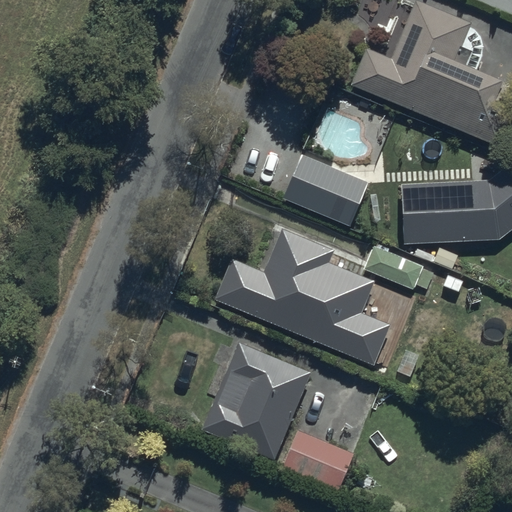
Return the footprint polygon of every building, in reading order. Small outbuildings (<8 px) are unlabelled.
[(367,50),(351,86),(501,148),(511,122),(489,112),(501,82),(475,72),(481,62),(482,49),(478,37),(470,28),(471,25),(417,0),(390,60),(367,50)] [(283,198),(351,226),(369,183),(301,155),(283,198)] [(401,184),(406,243),(499,240),(511,230),(511,162),(489,180),(401,184)] [(328,263),(333,250),(282,229),(265,272),(231,258),(214,299),(374,364),(391,325),(362,313),(374,282),(328,263)] [(373,245),(363,269),(415,290),(417,286),(427,289),(433,273),(423,269),(425,266),(373,245)] [(275,461),(311,374),(239,344),(202,431),(275,461)] [(396,371),(410,378),(421,354),(407,348),(396,371)] [(353,454),(297,431),(281,470),(338,493),(353,454)]
